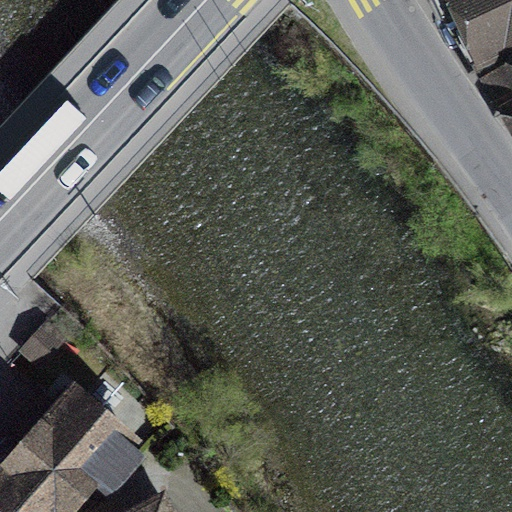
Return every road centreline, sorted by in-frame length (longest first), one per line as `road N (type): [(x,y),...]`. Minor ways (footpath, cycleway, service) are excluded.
road 1 (primary): [(0,221),(208,0)]
road 2 (unclassified): [(383,0),(511,191)]
